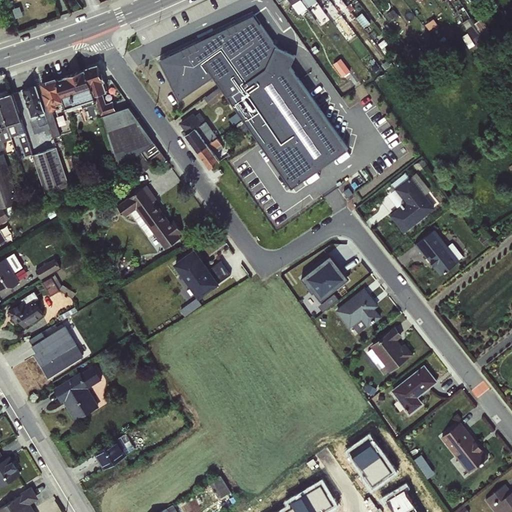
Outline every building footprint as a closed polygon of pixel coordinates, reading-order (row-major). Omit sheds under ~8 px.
[(302,0),(277,0),(279,3),(283,0),(288,0),(298,14),(307,8),(302,0)] [(185,41),(140,59),(174,104),(214,77),(261,143),(288,128),(298,122),(320,109),(245,2),(185,30),(185,41)] [(335,62),(345,75),(353,70),(342,56),(335,62)] [(65,109),(99,99),(119,164),(137,159),(139,168),(157,163),(139,102),(117,109),(114,100),(108,102),(104,90),(108,89),(100,63),(41,80),(50,109),(64,105),(65,109)] [(55,110),(47,112),(38,82),(23,86),(36,131),(52,126),(55,135),(61,133),(55,110)] [(0,94),(0,148),(15,145),(18,157),(33,153),(15,90),(0,94)] [(180,125),(212,167),(222,159),(214,149),(225,141),(200,109),(180,125)] [(50,127),(44,130),(48,139),(55,136),(50,127)] [(35,151),(45,190),(69,184),(59,145),(35,151)] [(20,200),(3,153),(0,154),(0,244),(7,240),(0,228),(0,222),(10,217),(3,206),(20,200)] [(410,176),(394,188),(405,202),(388,214),(404,233),(436,208),(410,176)] [(147,184),(117,205),(125,217),(131,213),(141,226),(146,223),(165,249),(181,237),(180,234),(183,232),(173,219),(170,221),(155,200),(157,199),(147,184)] [(441,275),(459,261),(435,229),(414,244),(421,253),(423,252),(441,275)] [(185,316),(202,304),(198,299),(220,283),(219,281),(230,274),(220,260),(209,268),(194,248),(173,263),(195,294),(180,310),(185,316)] [(0,260),(0,293),(0,294),(20,281),(15,272),(23,267),(14,252),(0,260)] [(322,301),(350,278),(331,254),(302,276),(322,301)] [(42,276),(62,268),(58,259),(38,266),(42,276)] [(46,280),(52,293),(61,289),(54,276),(46,280)] [(379,305),(364,287),(335,310),(350,328),(353,326),(358,332),(367,325),(368,327),(382,316),(375,308),(379,305)] [(8,310),(16,324),(20,321),(25,327),(44,315),(36,301),(40,299),(34,290),(21,299),(22,301),(8,310)] [(328,307),(340,298),(337,293),(324,301),(328,307)] [(64,325),(33,344),(37,352),(35,354),(49,377),(68,365),(83,356),(64,325)] [(403,336),(395,326),(370,346),(390,372),(413,354),(405,343),(402,345),(398,340),(403,336)] [(101,379),(92,364),(53,388),(62,402),(64,402),(76,421),(100,406),(87,386),(101,379)] [(390,391),(410,415),(424,404),(418,397),(438,381),(424,364),(390,391)] [(461,421),(441,437),(469,473),(489,457),(461,421)] [(128,454),(117,438),(94,452),(104,469),(128,454)] [(0,486),(21,473),(10,454),(5,458),(0,449),(0,486)] [(219,496),(231,491),(224,476),(212,481),(219,496)] [(494,511),(511,511),(511,491),(505,483),(485,499),(494,511)] [(24,489),(22,485),(8,493),(12,500),(0,506),(0,511),(35,511),(30,503),(38,498),(31,485),(24,489)]
